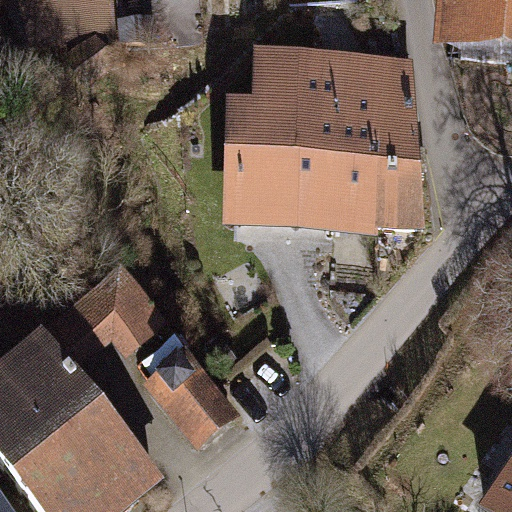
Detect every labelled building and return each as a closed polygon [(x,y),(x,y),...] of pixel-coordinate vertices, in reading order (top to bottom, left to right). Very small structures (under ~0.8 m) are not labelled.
[(0,0),(0,57),(0,58),(82,53),(93,43),(102,52),(111,52),(108,0),(0,0)] [(511,0),(452,0),(447,56),(511,62),(511,0)] [(86,104),(121,72),(102,52),(93,43),(82,53),(59,75),(86,104)] [(410,68),(255,55),(254,113),(225,112),(222,234),(375,244),(375,233),(425,235),(410,68)] [(111,270),(40,328),(84,381),(114,357),(130,376),(171,344),(111,270)] [(123,511),(157,484),(36,339),(0,368),(0,466),(38,511),(123,511)] [(147,400),(201,467),(246,432),(217,396),(192,364),(147,400)] [(511,511),(511,471),(485,511),(511,511)]
